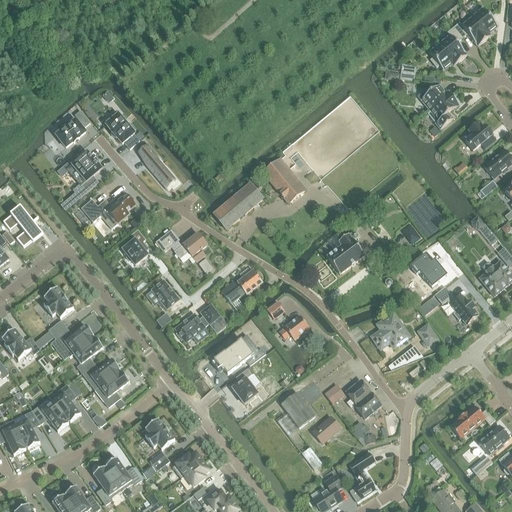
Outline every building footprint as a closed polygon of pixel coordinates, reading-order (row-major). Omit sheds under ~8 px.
[(483,10),(471,20),(488,40),(489,40),(487,37),(498,28),(483,10)] [(488,40),(471,20),(462,27),(459,24),(453,29),(462,40),(468,36),(478,48),(488,40)] [(467,57),(457,45),(462,40),(453,29),(447,34),(450,37),(440,44),(457,65),(467,57)] [(457,65),(440,44),(429,54),(433,59),(430,61),(436,69),(439,67),(444,72),(452,65),(454,68),(457,65)] [(415,76),(416,69),(403,67),(402,74),(415,76)] [(414,83),(415,76),(402,74),(401,81),(414,83)] [(432,86),(418,98),(421,102),(430,113),(427,116),(428,116),(451,97),(451,96),(448,93),(446,95),(439,87),(435,90),(432,86)] [(451,97),(428,116),(441,131),(452,122),(447,117),(459,107),(451,97)] [(83,131),(91,125),(81,113),(74,119),(76,122),(56,137),(66,149),(73,144),(74,145),(79,140),(79,139),(85,134),(83,131)] [(135,132),(129,125),(127,127),(119,116),(116,118),(113,115),(106,121),(109,125),(107,126),(112,133),(111,134),(116,140),(117,139),(122,145),(130,139),(131,140),(125,146),(130,151),(140,143),(135,138),(134,138),(133,136),(134,135),(133,134),(135,132)] [(496,142),(492,137),(485,127),(482,130),(478,124),(468,132),(473,137),(465,144),(473,153),(481,146),(485,151),(496,142)] [(148,146),(139,154),(149,166),(147,168),(166,191),(167,190),(169,192),(177,184),(158,161),(160,160),(148,146)] [(507,170),(511,166),(511,157),(510,155),(507,155),(505,152),(484,169),(494,181),(502,175),(504,177),(509,173),(507,170)] [(76,159),(58,173),(62,178),(68,173),(80,187),(74,192),(76,194),(80,200),(98,185),(93,178),(102,171),(97,165),(98,164),(94,159),(93,160),(87,154),(78,162),(76,159)] [(304,193),(279,162),(263,175),(280,196),(289,206),(304,193)] [(468,170),(463,164),(457,169),(456,168),(453,171),(459,177),(468,170)] [(218,184),(223,179),(219,176),(214,180),(218,184)] [(485,199),(498,189),(493,183),(480,193),(477,196),(482,201),(485,198),(485,199)] [(227,232),(263,202),(249,186),(214,216),(227,232)] [(127,214),(133,209),(136,207),(126,195),(111,208),(105,202),(98,209),(92,202),(81,211),(93,224),(101,218),(106,224),(108,221),(115,229),(117,226),(118,227),(129,216),(127,214)] [(11,218),(3,224),(10,232),(18,226),(25,234),(17,240),(24,249),(32,243),(33,245),(43,237),(36,228),(33,224),(22,210),(21,208),(10,217),(11,218)] [(478,218),(471,224),(472,226),(471,226),(475,232),(477,231),(478,233),(479,232),(491,248),(498,242),(478,218)] [(507,225),(501,230),(506,236),(510,233),(510,228),(507,225)] [(421,240),(411,226),(403,232),(412,246),(421,240)] [(150,233),(146,228),(140,233),(145,238),(150,233)] [(144,252),(148,249),(143,244),(146,242),(138,232),(132,236),(131,237),(135,242),(123,252),(126,256),(126,259),(129,262),(132,263),(135,267),(148,257),(144,252)] [(202,251),(208,247),(198,235),(192,240),(190,238),(186,242),(187,244),(181,249),(178,244),(180,242),(172,232),(156,244),(164,255),(171,249),(174,254),(180,261),(189,254),(197,264),(205,258),(202,253),(202,252),(202,251)] [(7,233),(2,237),(10,246),(15,243),(7,233)] [(365,258),(353,242),(357,239),(358,236),(356,234),(353,234),(349,237),(348,236),(339,244),(342,248),(327,259),(340,277),(365,258)] [(509,269),(511,266),(511,259),(504,250),(498,255),(509,269)] [(0,268),(9,262),(0,251),(0,268)] [(425,256),(410,267),(417,276),(422,272),(433,287),(446,277),(434,262),(431,264),(428,260),(425,256)] [(511,277),(501,264),(493,270),(489,264),(482,269),(487,275),(479,281),(494,299),(511,284),(511,277)] [(247,297),(263,285),(253,272),(237,284),(235,282),(221,293),(231,306),(245,295),(247,297)] [(179,302),(164,283),(152,292),(167,311),(179,302)] [(72,310),(68,304),(63,297),(62,297),(57,291),(58,290),(57,290),(44,300),(44,301),(45,300),(49,305),(45,308),(44,308),(57,324),(74,311),(73,310),(72,310)] [(473,311),(474,310),(469,303),(468,304),(463,298),(456,303),(452,299),(453,298),(449,293),(438,301),(442,307),(448,302),(456,313),(454,315),(459,322),(461,320),(466,327),(478,317),(473,311)] [(285,314),(277,304),(267,312),(275,322),(285,314)] [(205,329),(209,326),(215,333),(216,335),(217,336),(228,327),(227,326),(226,324),(220,318),(211,307),(201,315),(204,318),(199,322),(195,316),(175,331),(178,334),(176,336),(181,343),(183,341),(186,345),(205,330),(205,329)] [(169,322),(165,316),(158,321),(162,327),(169,322)] [(410,339),(393,316),(377,327),(381,332),(372,339),(381,352),(390,345),(394,351),(410,339)] [(309,331),(300,318),(285,330),(280,334),(285,341),(290,337),(294,342),(309,331)] [(56,341),(68,332),(61,323),(49,333),(56,341)] [(93,339),(94,338),(86,327),(85,328),(73,338),(68,332),(56,341),(69,359),(94,340),(93,339)] [(438,341),(428,327),(418,334),(428,348),(438,341)] [(31,340),(25,345),(15,332),(16,332),(15,331),(2,341),(2,342),(3,341),(7,346),(5,348),(5,347),(4,347),(13,359),(14,358),(13,358),(15,357),(18,362),(18,363),(31,353),(34,357),(40,352),(31,340)] [(103,351),(104,351),(95,340),(94,340),(69,359),(73,356),(81,366),(77,369),(82,376),(95,366),(90,360),(103,351)] [(391,372),(422,359),(414,349),(389,369),(391,372)] [(120,373),(120,372),(112,361),(111,362),(112,362),(99,372),(95,366),(82,376),(87,382),(91,379),(99,390),(120,374),(120,373)] [(428,367),(423,362),(419,364),(424,370),(428,367)] [(0,364),(0,363),(0,377),(3,381),(9,376),(0,364)] [(301,375),(304,373),(303,370),(301,367),(298,367),(295,370),(295,373),(298,375),(301,375)] [(414,378),(422,372),(419,368),(409,375),(412,379),(414,378)] [(129,385),(130,385),(121,374),(120,374),(99,390),(108,400),(104,403),(109,410),(121,400),(116,394),(129,385)] [(246,381),(232,391),(244,407),(258,396),(246,381)] [(26,383),(19,388),(23,393),(30,388),(26,383)] [(355,409),(371,395),(361,383),(347,395),(352,401),(347,405),(352,411),(355,409)] [(80,417),(77,412),(71,404),(76,399),(67,387),(64,390),(61,392),(64,396),(53,404),(69,425),(70,424),(70,425),(81,417),(81,416),(80,417)] [(343,397),(336,388),(325,396),(332,406),(343,397)] [(315,418),(297,394),(281,406),(299,430),(315,418)] [(365,421),(381,408),(371,395),(355,409),(365,421)] [(126,407),(122,402),(117,405),(121,410),(126,407)] [(69,425),(53,404),(52,405),(43,412),(40,408),(33,414),(41,426),(48,421),(56,431),(58,434),(57,434),(58,435),(69,426),(68,426),(69,425)] [(461,441),(485,421),(490,427),(495,423),(486,412),(481,416),(475,408),(450,429),(461,441)] [(39,445),(32,431),(41,426),(33,414),(25,417),(27,422),(16,427),(27,451),(28,451),(40,445),(39,445)] [(107,425),(105,422),(97,417),(92,420),(100,430),(107,425)] [(322,446),(341,431),(331,419),(312,434),(322,446)] [(164,429),(159,422),(159,421),(145,431),(146,432),(150,437),(149,438),(148,437),(148,438),(156,449),(157,448),(156,448),(158,447),(162,452),(161,452),(162,453),(175,443),(175,442),(174,442),(169,436),(169,435),(164,429)] [(27,451),(16,427),(14,423),(0,429),(0,444),(1,446),(7,443),(14,458),(26,452),(27,451)] [(479,445),(489,457),(510,440),(507,437),(507,434),(505,431),(502,431),(499,428),(479,445)] [(430,451),(425,444),(419,449),(424,455),(430,451)] [(511,478),(511,458),(508,454),(499,462),(503,467),(502,467),(504,470),(504,473),(507,476),(510,476),(511,478)] [(170,464),(163,455),(150,464),(157,473),(162,470),(166,467),(170,464)] [(375,492),(372,486),(373,485),(369,479),(368,480),(362,471),(375,463),(369,455),(354,465),(359,473),(354,476),(361,486),(350,494),(357,504),(364,499),(374,493),(375,492)] [(184,478),(203,465),(202,464),(204,462),(199,456),(197,457),(196,456),(191,460),(189,457),(176,467),(173,469),(181,480),(184,478)] [(429,465),(436,473),(443,467),(437,459),(429,465)] [(477,478),(492,465),(487,459),(472,472),(477,478)] [(126,474),(123,470),(117,461),(118,461),(117,460),(106,468),(106,469),(122,493),(133,485),(134,487),(141,483),(132,470),(126,474)] [(204,478),(209,473),(203,465),(184,478),(193,490),(206,480),(204,478)] [(151,467),(141,474),(147,481),(156,474),(151,467)] [(122,493),(106,469),(105,470),(104,469),(93,477),(94,478),(94,477),(95,478),(103,490),(97,495),(106,507),(112,502),(111,501),(122,493)] [(342,501),(336,492),(342,488),(335,478),(325,485),(330,492),(326,494),(327,496),(315,504),(316,506),(314,507),(317,511),(326,511),(330,509),(331,511),(338,507),(337,505),(342,501)] [(92,498),(86,503),(76,489),(77,489),(77,488),(65,496),(66,497),(65,497),(75,511),(89,511),(91,511),(98,511),(100,511),(92,498)] [(198,502),(210,494),(205,488),(194,496),(198,502)] [(458,511),(453,506),(443,493),(442,493),(439,489),(433,494),(436,498),(432,501),(440,511),(458,511)] [(238,511),(229,499),(226,501),(221,494),(209,503),(215,511),(219,509),(220,511),(238,511)] [(485,500),(488,503),(491,504),(494,502),(495,499),(491,495),(488,494),(486,496),(485,500)] [(152,507),(145,511),(158,511),(162,509),(153,496),(147,500),(152,507)] [(75,511),(65,497),(64,498),(64,497),(52,505),(53,506),(53,505),(57,511),(75,511)] [(497,503),(493,506),(492,507),(496,511),(497,511),(501,508),(497,503)]
